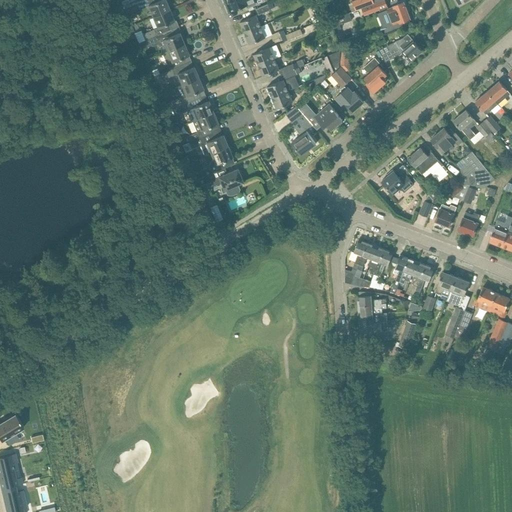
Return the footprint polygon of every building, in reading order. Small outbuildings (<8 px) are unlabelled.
[(127,0),(130,6),(131,5),(131,4),(136,2),(139,9),(148,5),(153,16),(169,10),(168,8),(169,8),(168,2),(166,2),(164,0),(159,0),(155,2),(153,0),(127,0)] [(258,4),(255,0),(230,0),(235,11),(246,6),(247,8),(258,4)] [(354,0),(352,1),(353,3),(355,10),(362,7),(374,3),(372,0),(354,0)] [(381,0),(374,3),(362,7),(365,15),(380,9),(383,18),(386,27),(383,28),(385,33),(404,26),(402,21),(409,19),(410,19),(404,2),(388,8),(384,0),(381,0)] [(274,7),(272,2),(271,3),(257,9),(259,14),(273,9),(273,8),(274,7)] [(332,14),(327,3),(322,5),(327,16),(332,14)] [(158,27),(142,34),(145,40),(171,29),(168,23),(174,21),(172,17),(173,16),(170,10),(170,11),(169,10),(153,16),(158,27)] [(240,22),(245,33),(261,26),(256,15),(240,22)] [(261,26),(245,33),(249,44),(266,37),(261,26)] [(171,29),(145,40),(147,46),(157,42),(159,46),(164,44),(167,51),(184,44),(183,42),(184,42),(182,36),(181,37),(179,32),(176,27),(171,29)] [(301,29),(286,35),(282,37),(284,41),(287,40),(288,41),(303,34),(301,29)] [(403,38),(396,42),(399,47),(402,53),(404,52),(411,60),(422,50),(408,34),(403,38)] [(396,42),(380,50),(386,62),(402,53),(399,47),(396,42)] [(167,64),(157,68),(160,74),(172,69),(185,63),(183,57),(188,55),(187,51),(188,50),(185,45),(184,45),(184,44),(167,51),(162,53),(167,64)] [(270,48),(254,54),(258,65),(275,59),(281,56),(277,45),(270,48)] [(341,66),(342,52),(343,49),(328,55),(335,71),(341,66)] [(351,67),(348,64),(349,53),(342,52),(341,65),(347,71),(351,67)] [(368,82),(366,83),(374,92),(386,82),(382,77),(386,73),(383,70),(384,68),(375,58),(364,67),(369,73),(364,78),(368,82)] [(275,59),(258,65),(263,77),(279,70),(275,59)] [(281,75),(295,69),(301,67),(305,65),(303,59),(297,62),(297,63),(293,64),(279,70),(281,75)] [(172,69),(160,74),(162,80),(177,74),(182,85),(198,78),(198,76),(197,70),(195,71),(193,66),(188,69),(185,63),(172,69)] [(284,80),(297,74),(303,71),(301,67),(295,69),(281,75),(283,80),(284,80)] [(342,87),(352,79),(341,67),(332,75),(342,87)] [(330,76),(329,74),(315,79),(318,86),(330,76)] [(180,98),(171,102),(174,108),(200,97),(197,91),(203,89),(202,87),(201,85),(203,84),(201,78),(199,79),(198,78),(182,85),(178,86),(175,87),(180,98)] [(272,98),(288,91),(294,88),(292,81),(285,84),(284,80),(283,80),(267,87),(272,98)] [(500,81),(487,91),(498,104),(510,93),(500,81)] [(350,85),(339,95),(353,111),(364,101),(350,85)] [(288,91),(272,98),(277,109),(293,102),(288,91)] [(486,114),(498,104),(487,91),(475,102),(486,114)] [(200,97),(174,108),(177,114),(186,110),(191,121),(191,122),(192,121),(196,119),(213,112),(212,111),(213,110),(211,104),(210,105),(208,101),(202,103),(200,97)] [(338,115),(339,115),(329,104),(315,116),(304,103),(298,108),(313,125),(317,130),(322,125),(324,127),(327,125),(331,130),(332,129),(333,131),(339,126),(338,124),(343,120),(338,115)] [(313,125),(298,108),(296,106),(285,114),(301,136),(292,142),(301,154),(316,144),(307,131),(313,125)] [(471,127),(477,122),(466,110),(454,120),(461,129),(462,128),(475,143),(480,138),(471,127)] [(197,132),(186,136),(189,142),(212,132),(209,127),(217,123),(216,119),(217,118),(214,113),(213,113),(213,112),(196,119),(192,121),(197,132)] [(484,121),(492,130),(494,132),(500,127),(490,116),(484,121)] [(492,130),(484,121),(477,127),(485,136),(491,142),(496,138),(491,131),(492,130)] [(442,152),(455,142),(458,145),(463,141),(456,132),(455,133),(450,128),(447,131),(444,128),(431,139),(442,152)] [(212,132),(189,142),(191,148),(200,144),(203,150),(205,156),(211,153),(227,146),(227,145),(227,144),(226,139),(224,139),(222,135),(214,138),(212,132)] [(213,160),(209,165),(209,167),(213,165),(216,171),(224,167),(235,163),(232,157),(230,153),(232,152),(228,147),(227,146),(211,153),(214,159),(213,160)] [(421,148),(408,158),(415,166),(422,175),(422,174),(428,169),(433,175),(443,166),(431,152),(427,155),(421,148)] [(485,187),(495,179),(472,152),(463,159),(467,164),(465,165),(461,169),(462,174),(457,179),(459,182),(469,185),(485,187)] [(392,172),(382,181),(393,194),(394,193),(401,187),(404,191),(414,183),(417,180),(412,175),(409,171),(404,164),(395,172),(393,169),(390,171),(392,172)] [(209,167),(201,170),(203,176),(216,171),(213,165),(209,167)] [(203,176),(197,179),(202,192),(208,189),(206,185),(221,181),(224,190),(226,189),(228,193),(230,193),(232,193),(235,192),(237,190),(238,189),(236,184),(242,182),(241,179),(242,179),(240,173),(239,173),(237,169),(227,173),(224,167),(216,171),(203,176)] [(425,179),(421,183),(435,199),(439,195),(442,192),(437,187),(434,190),(425,179)] [(459,182),(450,190),(455,196),(464,200),(469,187),(469,185),(459,182)] [(469,187),(464,200),(471,203),(476,190),(469,187)] [(427,216),(432,203),(434,200),(429,195),(425,201),(420,213),(427,216)] [(449,226),(457,206),(452,204),(451,206),(442,203),(439,211),(435,221),(449,226)] [(465,212),(463,217),(458,230),(473,235),(481,215),(475,213),(474,215),(465,212)] [(491,236),(489,241),(502,246),(508,231),(510,225),(511,221),(511,217),(508,216),(505,223),(498,220),(495,227),(494,229),(491,236)] [(508,231),(502,246),(511,250),(511,225),(510,225),(508,231)] [(351,271),(345,269),(345,282),(352,284),(355,275),(357,269),(367,242),(359,239),(354,252),(358,254),(351,271)] [(371,259),(376,246),(367,242),(357,269),(361,270),(366,257),(371,259)] [(385,249),(376,246),(371,259),(369,263),(374,265),(372,269),(370,272),(375,274),(385,249)] [(388,265),(393,252),(385,249),(375,274),(380,276),(385,264),(388,265)] [(409,258),(400,255),(395,267),(400,269),(397,278),(391,291),(395,293),(397,288),(398,285),(399,282),(409,258)] [(417,261),(409,258),(399,282),(402,283),(403,280),(405,281),(409,272),(412,274),(417,261)] [(417,288),(426,265),(417,261),(412,274),(417,275),(413,284),(416,285),(415,287),(417,288)] [(434,268),(426,265),(417,288),(419,289),(419,287),(422,288),(425,279),(429,281),(434,268)] [(443,271),(435,292),(442,295),(447,297),(450,289),(455,276),(443,271)] [(372,282),(370,286),(375,287),(376,287),(382,289),(383,289),(385,283),(379,280),(380,276),(375,274),(372,282)] [(360,286),(363,279),(355,275),(352,284),(360,286)] [(447,297),(446,300),(459,305),(458,308),(465,310),(470,297),(464,294),(469,281),(455,276),(450,289),(447,297)] [(476,298),(473,304),(479,307),(488,310),(490,305),(495,292),(483,287),(478,299),(476,298)] [(371,292),(359,291),(359,296),(358,296),(358,305),(367,304),(386,303),(386,298),(371,299),(371,295),(371,292)] [(490,305),(488,310),(498,315),(504,317),(507,311),(505,310),(510,298),(495,292),(490,305)] [(428,295),(424,307),(431,310),(435,298),(428,295)] [(408,311),(409,311),(420,310),(421,306),(411,302),(408,311)] [(386,303),(367,304),(358,305),(359,314),(382,312),(382,308),(386,307),(386,303)] [(456,307),(446,333),(455,337),(465,310),(458,308),(456,307)] [(465,310),(455,337),(459,338),(460,338),(461,338),(462,337),(463,337),(464,337),(464,336),(465,336),(466,335),(467,334),(468,333),(469,332),(469,330),(467,329),(473,313),(465,310)] [(360,322),(387,320),(386,311),(382,312),(359,314),(360,322)] [(486,344),(483,351),(493,355),(495,350),(508,321),(500,318),(499,317),(487,345),(486,344)] [(402,336),(410,339),(417,320),(413,319),(411,322),(408,321),(402,336)] [(388,326),(387,320),(360,322),(361,333),(363,333),(363,338),(375,337),(375,332),(387,331),(387,326),(388,326)] [(511,322),(508,321),(495,350),(502,353),(507,340),(509,341),(511,333),(511,322)] [(508,376),(511,366),(511,359),(506,357),(500,374),(508,377),(508,376)] [(15,413),(0,422),(0,438),(1,440),(23,427),(15,413)] [(42,434),(31,437),(32,443),(44,440),(42,434)] [(15,453),(0,456),(0,479),(1,482),(12,479),(13,485),(22,483),(21,476),(16,478),(13,463),(17,462),(15,453)] [(23,489),(3,494),(7,511),(23,511),(23,507),(27,506),(23,489)]
